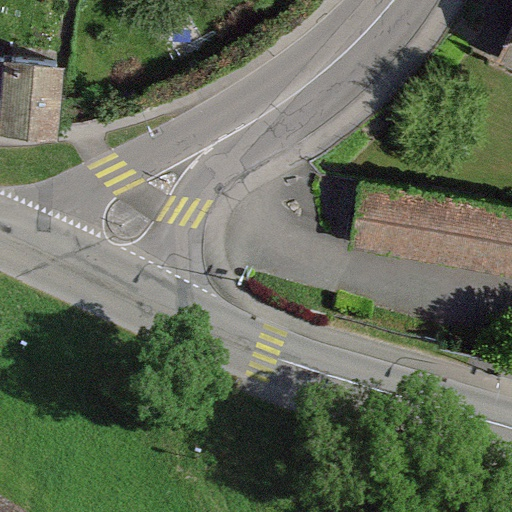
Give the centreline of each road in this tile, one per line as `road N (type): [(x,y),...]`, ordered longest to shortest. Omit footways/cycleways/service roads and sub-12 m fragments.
road 1 (tertiary): [(88,262),(264,358),(511,430)]
road 2 (tertiary): [(389,0),(88,262)]
